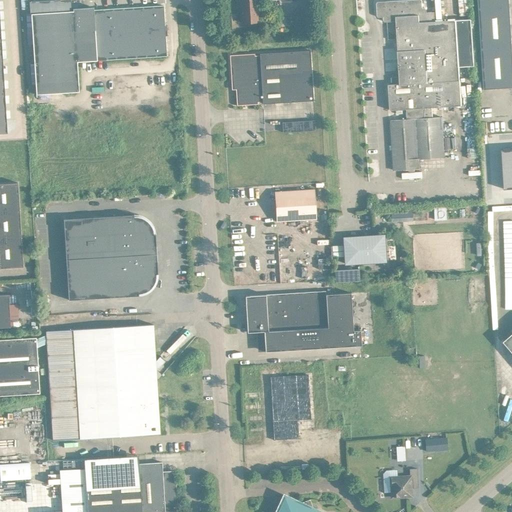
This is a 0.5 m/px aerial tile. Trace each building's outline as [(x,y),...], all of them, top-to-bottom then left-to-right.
[(240,0),(241,19),(258,18),(256,0),(240,0)] [(422,4),(421,0),(376,0),(377,12),(378,13),(383,13),(383,17),(385,18),(396,17),(399,73),(391,74),(391,80),(388,81),(390,106),(406,105),(407,115),(391,116),(394,166),(420,165),(419,155),(444,154),(441,113),(432,114),(432,104),(461,102),(459,63),(474,62),(471,15),(435,17),(434,8),(426,9),(426,6),(424,4),(422,4)] [(478,0),(484,85),(511,83),(511,44),(509,0),(478,0)] [(136,54),(166,52),(163,2),(73,7),(30,9),(35,90),(78,88),(76,58),(136,54)] [(235,85),(236,101),(257,100),(257,98),(262,98),(262,100),(313,97),(309,46),(259,49),(259,51),(254,52),(254,50),(229,51),(231,76),(235,85)] [(282,118),(282,128),(314,126),(313,116),(282,118)] [(511,144),(502,146),(504,185),(511,184),(511,144)] [(0,263),(22,263),(17,178),(0,179),(0,263)] [(274,188),(276,218),(316,215),(314,185),(274,188)] [(411,207),(390,208),(391,218),(412,217),(411,207)] [(63,215),(64,235),(67,296),(138,292),(138,290),(141,289),(145,288),(148,286),(150,284),(153,281),(154,277),(155,274),(155,270),(157,270),(154,230),(153,230),(152,226),(151,223),(149,220),(146,217),(144,215),(140,213),(137,213),(133,212),(133,211),(63,215)] [(343,234),(344,260),(384,257),(383,231),(343,234)] [(250,321),(246,322),(247,328),(263,327),(264,347),(360,342),(359,326),(352,326),(350,289),(325,290),(325,287),(244,292),(245,298),(249,298),(250,321)] [(0,323),(10,323),(8,290),(0,290),(0,323)] [(45,327),(51,436),(159,429),(152,320),(45,327)] [(0,391),(39,389),(35,333),(0,335),(0,391)] [(446,433),(424,436),(425,448),(447,446),(446,433)] [(83,464),(59,465),(61,511),(101,511),(140,509),(164,507),(176,506),(173,467),(161,468),(161,458),(138,460),(137,451),(83,455),(83,464)] [(390,488),(390,494),(411,493),(410,479),(417,479),(416,465),(409,465),(409,472),(396,473),(396,466),(385,466),(382,469),(383,488),(390,488)] [(266,511),(315,511),(309,495),(266,511)]
